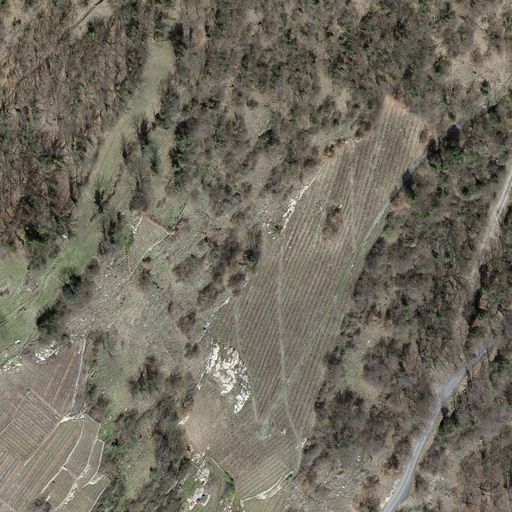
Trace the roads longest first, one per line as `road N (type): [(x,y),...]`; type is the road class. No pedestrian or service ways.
road 1 (track): [(511,69),(497,91),(441,131),(390,195),(259,428)]
road 2 (track): [(444,398),(469,285),(511,172)]
road 3 (unclassified): [(511,318),(441,402),(386,511)]
